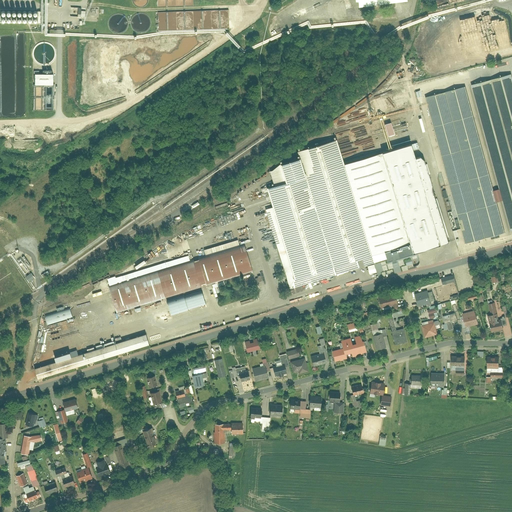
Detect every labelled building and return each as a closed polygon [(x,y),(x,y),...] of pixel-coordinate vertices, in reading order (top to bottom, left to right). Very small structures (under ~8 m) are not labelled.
[(511,79),(511,74),(471,85),(511,232),(511,231),(511,79)] [(35,75),(34,85),(54,86),(54,75),(35,75)] [(465,87),(424,98),(464,245),(505,234),(465,87)] [(365,267),(376,264),(345,165),(338,142),(299,154),(301,163),(283,168),(271,172),(276,188),(268,191),(274,209),(266,211),(291,290),(360,269),(358,263),(363,261),(365,267)] [(412,144),(345,165),(376,264),(414,253),(415,258),(444,249),(444,247),(450,245),(424,163),(423,157),(416,159),(412,144)] [(198,203),(185,212),(186,214),(200,205),(198,203)] [(246,245),(109,286),(118,314),(254,272),(246,245)] [(441,279),(442,286),(455,282),(454,276),(441,279)] [(202,291),(168,301),(172,314),(206,305),(202,291)] [(414,295),(417,307),(430,303),(427,291),(414,295)] [(377,298),(380,309),(396,305),(393,294),(377,298)] [(498,321),(494,303),(488,304),(490,314),(486,315),(490,333),(502,331),(500,320),(498,321)] [(45,316),(48,325),(73,318),(70,308),(45,316)] [(430,320),(435,318),(434,314),(437,313),(436,309),(428,311),(430,320)] [(474,311),(463,314),(466,327),(477,325),(474,311)] [(458,324),(456,315),(441,318),(444,329),(447,328),(448,332),(454,331),(453,325),(458,324)] [(388,318),(396,347),(408,344),(404,330),(397,332),(393,317),(388,318)] [(422,324),(425,337),(437,334),(435,322),(422,324)] [(347,325),(349,333),(357,331),(355,323),(347,325)] [(377,324),(371,325),(376,351),(386,349),(384,337),(387,337),(385,329),(378,330),(377,324)] [(146,335),(34,368),(37,379),(149,346),(146,335)] [(351,339),(347,340),(351,355),(352,359),(363,356),(363,355),(368,353),(365,343),(363,343),(361,336),(355,338),(357,346),(353,347),(351,339)] [(351,355),(347,340),(342,342),(344,349),(333,352),(336,363),(347,360),(346,356),(351,355)] [(288,354),(287,354),(289,360),(300,357),(299,351),(288,354)] [(319,354),(311,356),(314,368),(327,364),(324,352),(323,353),(319,354)] [(276,367),(273,368),(276,378),(279,377),(279,378),(284,377),(284,375),(287,374),(285,365),(289,364),(286,355),(280,356),(281,361),(275,363),(276,367)] [(451,372),(456,372),(456,376),(465,376),(465,370),(464,370),(464,358),(451,357),(451,372)] [(499,358),(487,358),(487,369),(499,369),(499,358)] [(217,377),(226,376),(223,359),(213,361),(217,377)] [(304,359),(290,363),(292,373),(297,372),(298,374),(307,372),(304,359)] [(261,368),(253,370),(256,382),(270,379),(268,372),(270,371),(268,362),(260,365),(261,368)] [(242,383),(251,381),(249,372),(247,373),(245,367),(236,370),(235,367),(232,368),(232,371),(229,372),(231,378),(240,376),(242,383)] [(503,379),(503,374),(490,373),(490,378),(486,378),(486,384),(491,384),(491,379),(503,379)] [(192,376),(194,388),(204,386),(202,374),(192,376)] [(430,386),(443,386),(443,374),(430,374),(430,386)] [(149,388),(158,386),(155,375),(147,377),(149,388)] [(411,376),(411,389),(421,389),(421,376),(411,376)] [(372,384),(370,394),(384,396),(386,385),(372,384)] [(140,387),(143,398),(149,397),(146,386),(140,387)] [(362,386),(351,388),(353,396),(349,397),(351,403),(352,403),(354,409),(363,407),(361,401),(357,402),(356,397),(364,395),(362,386)] [(188,387),(175,390),(178,404),(191,401),(188,387)] [(153,404),(161,402),(158,391),(150,393),(153,404)] [(341,393),(329,393),(329,402),(335,403),(334,413),(344,413),(344,402),(341,402),(341,393)] [(321,396),(309,395),(308,406),(320,408),(321,396)] [(382,398),(381,406),(391,407),(392,399),(382,398)] [(74,399),(62,402),(65,412),(76,408),(74,399)] [(300,401),(290,400),(290,408),(300,409),(299,418),(305,418),(305,409),(305,406),(300,406),(300,401)] [(271,405),(270,415),(282,415),(283,405),(271,405)] [(263,408),(251,408),(251,419),(263,419),(263,408)] [(61,410),(56,412),(59,423),(65,421),(61,410)] [(25,424),(33,426),(35,415),(28,414),(25,424)] [(40,428),(46,426),(44,419),(38,421),(40,428)] [(263,419),(251,419),(251,423),(262,423),(262,432),(266,432),(266,419),(263,419)] [(231,425),(215,425),(215,446),(225,446),(225,431),(231,431),(231,435),(243,435),(243,423),(231,423),(231,425)] [(57,424),(53,426),(58,441),(62,440),(57,424)] [(148,446),(157,443),(151,427),(142,431),(148,446)] [(31,443),(42,442),(41,436),(31,437),(24,436),(21,455),(29,456),(31,443)] [(87,454),(83,455),(87,468),(92,467),(87,454)] [(104,460),(97,463),(98,467),(96,468),(99,477),(110,473),(108,467),(107,467),(104,460)] [(55,470),(57,477),(61,486),(64,485),(65,488),(75,485),(70,472),(67,473),(65,467),(55,470)] [(81,469),(76,471),(81,484),(93,480),(89,468),(81,471),(81,469)] [(34,470),(28,472),(31,481),(37,479),(34,470)] [(16,477),(20,488),(28,485),(24,473),(16,477)] [(43,483),(47,494),(59,490),(56,482),(49,485),(47,481),(43,483)] [(28,486),(24,488),(30,502),(41,498),(39,491),(36,492),(34,486),(29,488),(28,486)]
